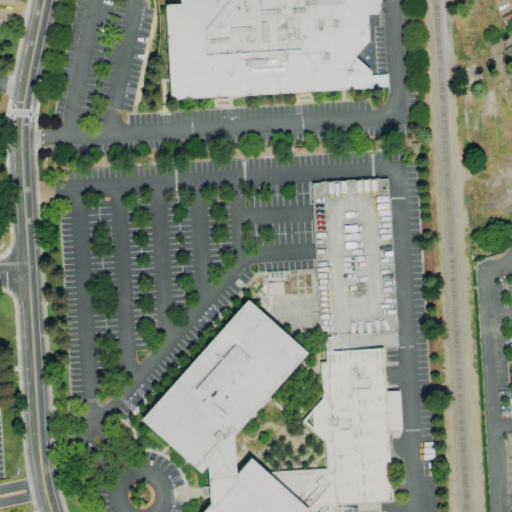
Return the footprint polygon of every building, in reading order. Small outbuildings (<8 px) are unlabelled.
[(365,0),(367,41),(353,57),(369,72),(370,88),(173,100),(172,100),(171,100),(170,99),(169,98),(164,8),(164,7),(165,6),(166,5),(167,5),(179,4),(179,0),(365,0)] [(511,22),(505,26),(501,18),(511,12),(511,22)] [(412,159),(411,144),(419,143),(420,158),(412,159)] [(324,352),(324,338),(319,338),(311,203),(312,203),(311,184),(320,183),(320,182),(378,179),(378,180),(386,180),(388,199),(389,199),(396,332),(397,332),(398,348),(382,349),(324,352)] [(382,349),(385,393),(399,392),(401,430),(387,431),(391,502),(341,505),(341,511),(327,511),(327,506),(320,506),(314,511),(201,511),(208,505),(208,497),(206,466),(199,474),(140,421),(246,301),(306,354),(232,436),(234,476),(249,459),(265,473),(325,469),(323,444),(323,441),(301,422),(320,400),(320,397),(321,397),(319,363),(325,362),(324,352),(382,349)]
